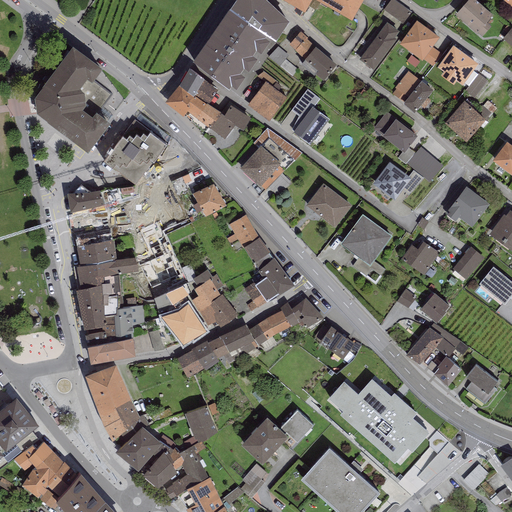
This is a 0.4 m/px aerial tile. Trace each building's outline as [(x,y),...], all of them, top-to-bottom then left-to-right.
[(262,0),(239,0),(229,14),(271,43),(275,46),(289,25),(262,0)] [(276,0),(305,16),(313,1),(352,23),(364,0),(276,0)] [(415,15),(393,0),(390,0),(384,10),(407,27),(415,15)] [(472,0),(470,0),(456,17),(482,39),(491,28),(486,25),(493,17),(472,0)] [(511,0),(502,0),(511,8),(511,0)] [(271,43),(229,14),(192,67),(229,93),(231,90),(236,94),(271,43)] [(439,40),(417,23),(399,46),(422,63),(425,60),(433,49),(439,40)] [(387,24),(359,61),(373,72),(396,41),(394,39),(399,33),(387,24)] [(511,29),(503,41),(511,48),(511,29)] [(295,52),(305,61),(315,50),(316,49),(307,41),(308,40),(301,33),(289,46),(295,51),(295,52)] [(278,47),(269,57),(279,66),(285,60),(288,56),(278,47)] [(441,55),(433,49),(425,60),(433,66),(441,55)] [(477,66),(454,49),(438,69),(444,74),(441,78),(452,86),(455,82),(462,86),(477,66)] [(336,68),(315,50),(305,61),(300,66),(313,78),(315,76),(323,83),(336,68)] [(103,74),(72,51),(34,102),(35,107),(37,119),(88,158),(110,128),(106,125),(124,101),(103,74)] [(299,70),(285,60),(279,66),(293,77),(299,70)] [(421,83),(408,72),(394,89),(396,90),(392,94),(405,104),(421,83)] [(189,73),(178,89),(193,100),(194,98),(204,83),(189,73)] [(478,74),(466,91),(475,97),(487,81),(478,74)] [(205,82),(204,83),(194,98),(210,108),(221,94),(205,82)] [(266,83),(248,107),(269,122),(287,99),(266,83)] [(405,104),(403,106),(415,115),(433,92),(421,83),(405,104)] [(184,119),(188,114),(190,110),(187,108),(193,100),(178,89),(166,105),(184,119)] [(294,133),(311,109),(319,99),(308,90),(291,111),(298,116),(291,131),(294,133)] [(363,90),(359,95),(364,99),(368,94),(363,90)] [(211,131),(222,115),(210,108),(194,98),(193,100),(187,108),(190,110),(188,114),(211,131)] [(487,101),(477,114),(487,122),(497,109),(487,101)] [(464,103),(445,126),(466,144),(485,122),(477,114),(464,103)] [(251,121),(231,108),(225,117),(222,115),(211,131),(225,141),(234,127),(243,133),(251,121)] [(329,122),(311,109),(294,133),(293,134),(310,147),(329,122)] [(387,113),(373,130),(402,154),(403,155),(408,148),(417,138),(387,113)] [(166,149),(150,137),(147,141),(143,138),(140,142),(136,139),(133,143),(129,140),(126,143),(123,141),(104,166),(112,172),(114,170),(135,186),(151,164),(153,166),(166,149)] [(511,148),(506,144),(492,162),(511,177),(511,148)] [(280,166),(261,148),(240,171),(260,189),(262,188),(265,191),(283,171),(279,167),(280,166)] [(415,154),(408,148),(403,155),(402,154),(398,158),(406,165),(415,154)] [(408,179),(389,164),(373,185),(394,202),(403,190),(410,181),(408,179)] [(413,172),(408,179),(410,181),(403,190),(409,196),(422,179),(413,172)] [(213,179),(193,191),(197,198),(192,201),(196,208),(201,206),(205,214),(226,202),(213,179)] [(88,188),(68,189),(71,209),(105,203),(103,193),(101,193),(99,184),(88,188)] [(120,205),(110,184),(103,187),(106,203),(108,203),(109,208),(120,205)] [(323,185),(306,207),(334,230),(352,208),(323,185)] [(466,189),(445,216),(455,224),(458,219),(472,229),(489,206),(466,189)] [(76,242),(113,236),(109,208),(108,203),(106,203),(105,203),(71,209),(76,242)] [(246,211),(229,221),(235,232),(227,237),(235,252),(245,246),(244,243),(259,234),(246,211)] [(511,213),(510,212),(506,218),(504,217),(489,236),(511,252),(511,213)] [(392,238),(362,217),(340,246),(370,268),(392,238)] [(270,249),(259,234),(244,243),(245,246),(253,260),(254,259),(258,267),(272,254),(269,249),(270,249)] [(113,236),(76,242),(79,261),(117,255),(113,236)] [(402,259),(424,275),(439,255),(421,242),(416,250),(411,246),(402,259)] [(471,248),(453,271),(466,281),(484,258),(471,248)] [(79,261),(76,261),(81,283),(76,285),(83,325),(85,324),(105,321),(105,310),(114,308),(116,308),(116,303),(118,303),(119,290),(121,289),(119,269),(139,267),(135,252),(117,255),(79,261)] [(272,254),(258,267),(262,274),(267,272),(278,290),(279,292),(295,282),(274,253),(272,254)] [(193,275),(195,274),(190,262),(181,266),(188,281),(194,278),(193,275)] [(174,267),(157,275),(159,278),(149,283),(156,294),(166,289),(172,300),(184,294),(185,293),(184,291),(190,288),(180,266),(175,269),(174,267)] [(197,283),(194,286),(198,293),(191,297),(198,310),(199,309),(211,299),(211,298),(220,292),(217,286),(223,282),(216,271),(212,274),(207,266),(195,274),(193,275),(194,278),(197,283)] [(511,284),(493,269),(479,285),(505,306),(511,299),(511,297),(511,284)] [(266,297),(278,290),(267,272),(262,274),(254,279),(255,280),(266,297)] [(255,280),(244,286),(252,300),(247,303),(251,309),(267,300),(266,297),(255,280)] [(156,294),(154,295),(156,303),(159,317),(179,310),(177,308),(172,300),(166,289),(156,294)] [(416,298),(405,290),(397,302),(408,309),(416,298)] [(211,299),(199,309),(208,324),(216,318),(221,325),(238,312),(222,291),(220,292),(211,298),(211,299)] [(195,335),(206,326),(184,294),(172,300),(177,308),(179,310),(182,315),(180,316),(194,334),(195,335)] [(305,294),(291,305),(300,319),(301,320),(302,320),(307,326),(324,314),(305,294)] [(450,310),(434,295),(420,311),(436,325),(450,310)] [(288,300),(280,305),(282,308),(292,324),(300,319),(291,305),(288,300)] [(118,303),(116,303),(116,308),(114,308),(116,334),(133,331),(133,323),(144,322),(143,303),(131,304),(131,303),(118,303)] [(116,334),(114,308),(105,310),(105,321),(85,324),(88,340),(116,334)] [(282,308),(275,311),(283,328),(292,324),(282,308)] [(275,311),(266,316),(275,333),(283,328),(275,311)] [(194,334),(180,316),(171,323),(184,341),(194,334)] [(266,316),(257,321),(267,338),(275,333),(266,316)] [(246,320),(220,332),(221,335),(222,335),(229,349),(240,344),(247,350),(258,343),(255,337),(250,326),(246,320)] [(257,321),(250,326),(255,337),(258,343),(267,338),(257,321)] [(354,340),(331,322),(327,327),(319,338),(342,356),(354,340)] [(315,335),(319,338),(327,327),(323,324),(315,335)] [(468,348),(432,324),(429,329),(443,340),(434,349),(446,359),(448,360),(455,351),(462,355),(468,348)] [(158,328),(148,331),(153,350),(164,347),(158,328)] [(406,357),(419,366),(434,349),(443,340),(429,329),(407,355),(408,355),(406,357)] [(88,340),(87,341),(91,358),(136,350),(133,331),(116,334),(88,340)] [(221,335),(220,332),(208,338),(217,355),(229,349),(222,335),(221,335)] [(191,344),(192,346),(203,366),(205,368),(219,358),(217,355),(208,338),(207,336),(191,344)] [(361,343),(356,340),(351,349),(356,352),(361,343)] [(203,366),(192,346),(177,355),(187,374),(203,366)] [(116,359),(85,369),(104,421),(112,435),(119,430),(136,414),(139,411),(116,359)] [(448,360),(446,359),(437,369),(438,370),(433,377),(447,388),(461,371),(448,360)] [(497,384),(476,367),(466,380),(471,383),(465,390),(485,405),(496,390),(500,384),(497,382),(497,384)] [(358,389),(343,375),(327,393),(342,408),(340,410),(394,459),(406,447),(412,452),(432,429),(416,414),(419,410),(394,387),(391,391),(372,374),(358,389)] [(0,449),(38,419),(16,392),(0,404),(0,449)] [(214,401),(209,403),(213,413),(218,411),(214,401)] [(207,402),(185,409),(197,440),(202,439),(217,429),(207,402)] [(297,406),(280,425),(287,432),(296,440),(313,422),(297,406)] [(170,407),(150,415),(152,421),(172,413),(170,407)] [(241,439),(262,459),(287,432),(280,425),(266,412),(241,439)] [(142,420),(136,414),(119,430),(126,438),(142,420)] [(126,438),(117,448),(136,466),(144,458),(162,438),(142,420),(126,438)] [(14,456),(25,468),(33,461),(34,463),(53,447),(44,437),(35,444),(32,440),(24,447),(25,447),(14,456)] [(170,448),(162,438),(144,458),(149,462),(143,469),(158,482),(177,466),(176,465),(182,462),(184,458),(179,448),(178,449),(175,445),(170,448)] [(201,439),(195,443),(199,450),(205,447),(201,439)] [(329,442),(301,475),(341,511),(358,511),(380,488),(329,442)] [(191,443),(179,448),(184,458),(182,462),(187,471),(164,486),(170,495),(177,491),(187,485),(187,484),(208,475),(191,443)] [(63,458),(53,447),(34,463),(21,480),(40,495),(48,486),(45,484),(47,481),(45,479),(63,458)] [(511,456),(502,463),(511,477),(511,456)] [(64,457),(63,458),(45,479),(47,481),(45,484),(48,486),(40,495),(39,497),(53,508),(61,499),(55,494),(77,469),(64,457)] [(245,482),(241,487),(251,496),(265,481),(261,478),(267,471),(256,462),(242,479),(245,482)] [(479,462),(464,478),(474,487),(489,472),(479,462)] [(72,511),(85,511),(105,493),(81,465),(77,469),(55,494),(61,499),(72,511)] [(210,475),(208,475),(187,484),(187,485),(177,491),(187,505),(186,506),(190,511),(209,511),(224,503),(210,475)] [(2,477),(0,479),(0,484),(18,496),(22,490),(2,477)] [(237,485),(224,496),(229,503),(243,491),(237,485)] [(122,511),(105,493),(85,511),(122,511)] [(498,508),(511,500),(511,498),(509,493),(494,500),(498,508)] [(228,511),(224,503),(209,511),(228,511)]
